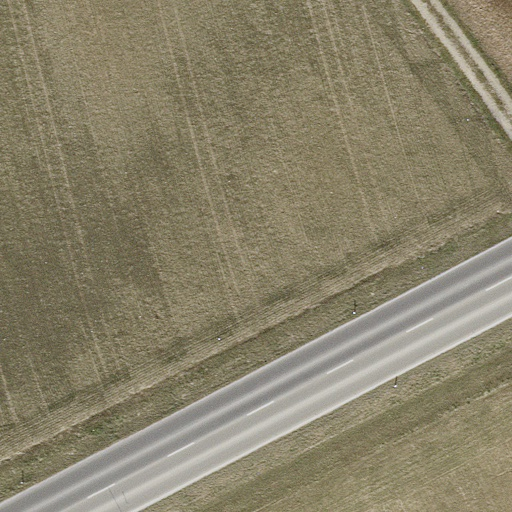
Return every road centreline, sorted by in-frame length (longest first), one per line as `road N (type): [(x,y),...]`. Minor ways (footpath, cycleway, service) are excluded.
road 1 (primary): [(63,511),(511,279)]
road 2 (track): [(511,118),(421,0)]
